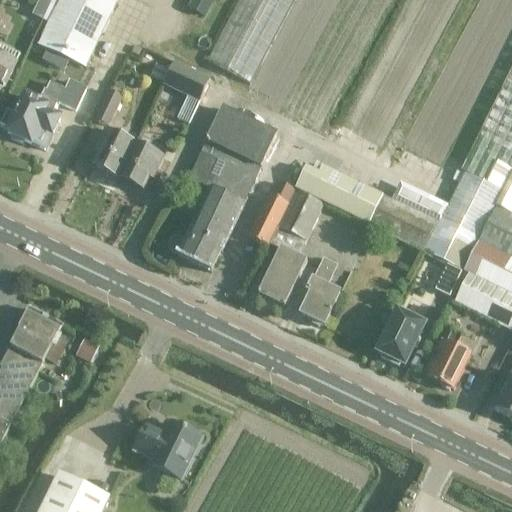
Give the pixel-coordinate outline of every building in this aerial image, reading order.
[(45,0),(37,18),(39,19),(41,22),(48,25),(38,46),(50,52),(85,69),(118,0),(45,0)] [(0,17),(0,97),(16,64),(19,56),(1,47),(0,47),(0,26),(3,19),(0,17)] [(136,57),(140,51),(133,48),(130,54),(136,57)] [(174,63),(162,87),(198,104),(199,105),(210,81),(174,63)] [(156,66),(150,78),(164,84),(169,72),(156,66)] [(464,175),(438,225),(382,197),(324,169),(321,174),(307,167),(296,191),(368,226),(367,228),(422,255),(450,267),(463,274),(495,208),(511,216),(511,68),(460,173),(464,175)] [(9,132),(7,136),(44,153),(60,118),(55,115),(60,106),(75,113),(86,91),(69,83),(65,91),(49,84),(40,103),(26,96),(16,119),(8,114),(1,128),(9,132)] [(123,99),(108,92),(94,122),(108,129),(123,99)] [(222,111),(182,194),(203,204),(184,242),(179,239),(175,239),(172,239),(171,241),(169,243),(168,247),(167,250),(169,254),(170,255),(212,275),(244,206),(244,205),(276,137),(222,111)] [(117,182),(134,147),(105,134),(94,156),(98,157),(92,170),(117,182)] [(134,147),(117,182),(143,195),(149,182),(153,184),(163,161),(134,147)] [(264,205),(247,239),(267,249),(269,245),(276,230),(282,217),(288,206),(294,192),(280,185),(274,199),(268,196),(264,205)] [(511,297),(511,216),(495,208),(463,274),(511,297)] [(280,250),(258,297),(284,309),(307,263),(280,250)] [(300,318),(323,330),(340,295),(327,288),(337,268),(323,261),(313,281),(306,295),(310,297),(300,318)] [(436,292),(449,298),(460,274),(447,268),(436,292)] [(511,297),(463,274),(458,283),(463,285),(454,305),(511,333),(511,297)] [(30,311),(0,367),(0,446),(63,328),(30,311)] [(377,355),(382,357),(380,360),(398,369),(400,365),(404,368),(413,349),(415,350),(419,342),(417,341),(424,327),(397,314),(377,355)] [(471,357),(456,350),(462,337),(448,331),(442,343),(427,374),(429,375),(427,380),(452,392),(471,357)] [(100,349),(85,341),(75,358),(91,366),(100,349)] [(511,376),(511,377),(494,413),(511,421),(511,376)] [(158,435),(146,429),(135,452),(154,462),(151,468),(180,482),(200,440),(171,426),(164,440),(157,436),(158,435)] [(58,477),(41,511),(103,511),(108,502),(58,477)]
